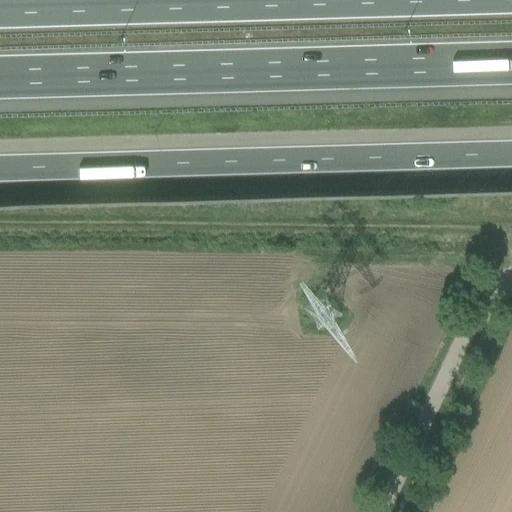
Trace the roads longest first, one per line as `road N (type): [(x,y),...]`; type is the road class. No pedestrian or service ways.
road 1 (motorway): [(0,80),(511,64)]
road 2 (trunk): [(0,170),(511,155)]
road 3 (motorway): [(320,0),(0,10)]
road 4 (unclassified): [(381,511),(477,308),(511,280)]
